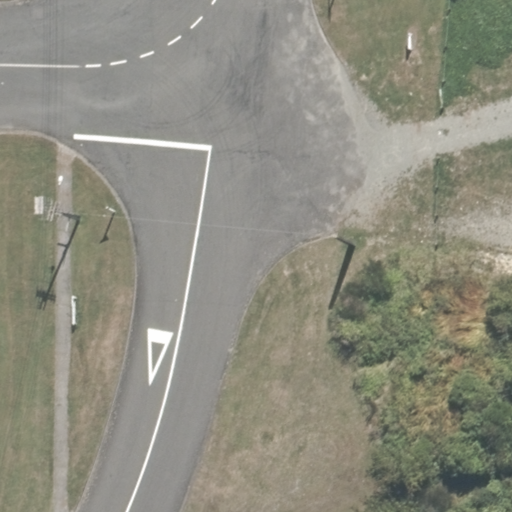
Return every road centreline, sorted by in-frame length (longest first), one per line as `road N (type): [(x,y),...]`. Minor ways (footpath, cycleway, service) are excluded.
road 1 (residential): [(125,511),(159,430),(203,248),(206,90),(192,36)]
road 2 (residential): [(0,64),(158,60),(192,36)]
